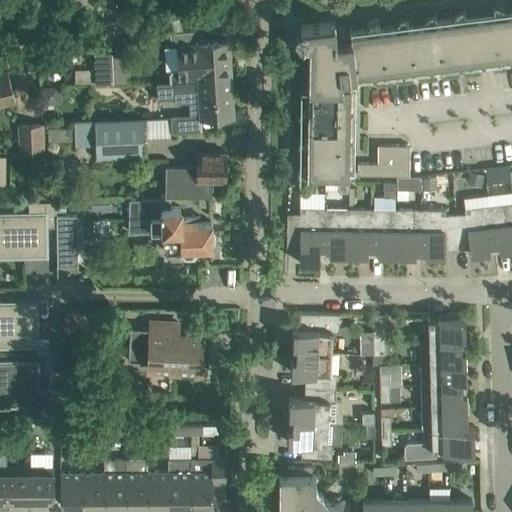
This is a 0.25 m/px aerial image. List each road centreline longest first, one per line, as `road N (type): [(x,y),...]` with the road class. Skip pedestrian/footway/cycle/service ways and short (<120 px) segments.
road 1 (residential): [(255,292),(264,0)]
road 2 (residential): [(500,292),(255,292)]
road 3 (residential): [(243,501),(255,292)]
road 4 (residential): [(504,511),(499,329)]
